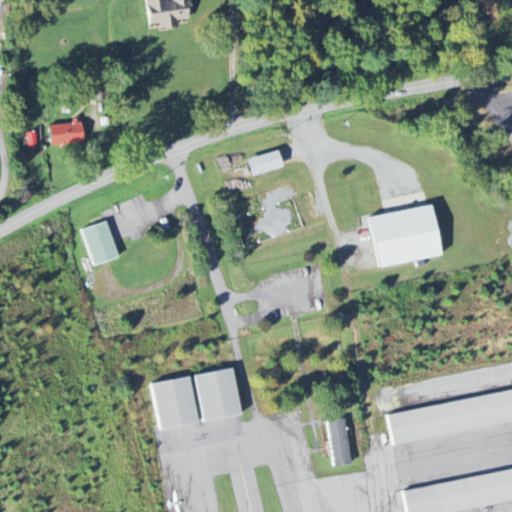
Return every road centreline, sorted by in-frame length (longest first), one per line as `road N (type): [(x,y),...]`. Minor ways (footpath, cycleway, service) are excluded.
road 1 (tertiary): [(0,235),(112,177),(236,130),(511,72)]
road 2 (residential): [(175,154),(251,407)]
